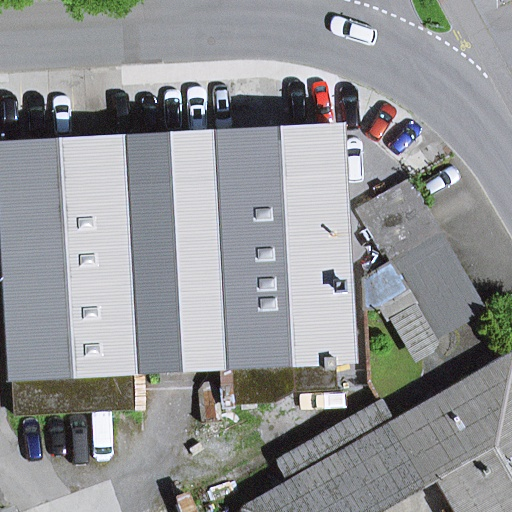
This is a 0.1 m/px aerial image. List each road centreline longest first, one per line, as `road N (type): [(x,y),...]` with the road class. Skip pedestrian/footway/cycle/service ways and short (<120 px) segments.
road 1 (tertiary): [(0,35),(264,19),(322,26)]
road 2 (tertiary): [(322,26),(425,78),(480,131),(511,183)]
